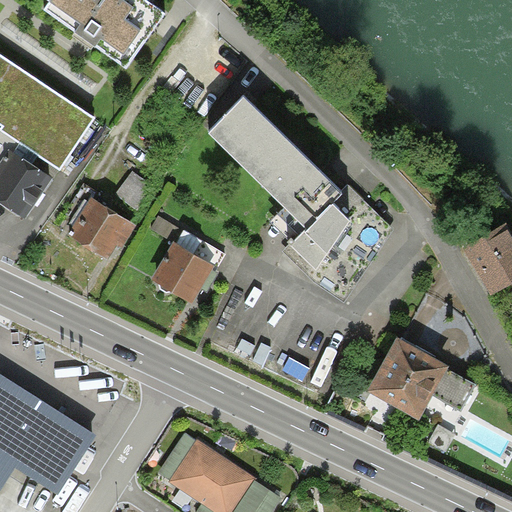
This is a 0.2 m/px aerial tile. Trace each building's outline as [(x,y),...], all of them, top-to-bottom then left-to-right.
[(166,19),(139,0),(55,0),(51,7),(46,14),(85,42),(126,73),(166,19)] [(95,122),(0,56),(0,204),(25,222),(52,181),(30,167),(36,158),(60,173),(95,122)] [(342,200),(244,103),(209,138),(307,235),(291,251),(316,277),(350,228),(333,211),(342,200)] [(154,188),(132,172),(115,195),(137,211),(154,188)] [(136,227),(92,200),(69,237),(109,261),(117,247),(119,249),(122,250),(136,227)] [(511,285),(511,236),(506,226),(463,250),(490,298),(511,285)] [(207,282),(214,269),(173,245),(151,282),(192,306),(207,282)] [(408,347),(397,341),(367,394),(419,423),(449,370),(408,347)] [(91,437),(0,379),(0,484),(14,463),(57,490),(91,437)] [(170,481),(198,440),(186,434),(159,473),(170,481)] [(256,479),(198,440),(170,481),(169,483),(202,505),(211,511),(212,511),(233,511),(255,481),(256,479)] [(272,511),(281,499),(255,481),(233,511),(272,511)]
